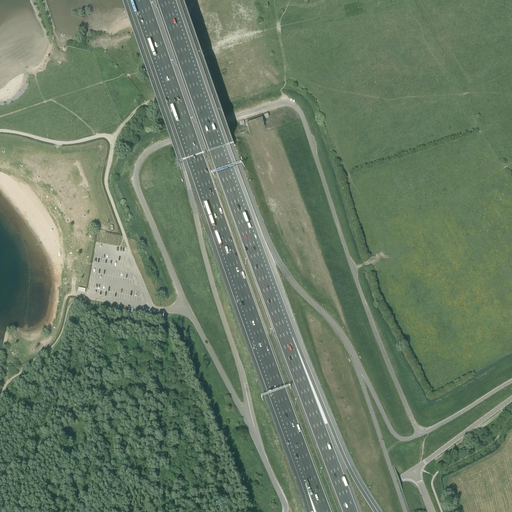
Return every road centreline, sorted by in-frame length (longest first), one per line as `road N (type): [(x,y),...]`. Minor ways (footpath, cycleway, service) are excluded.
road 1 (motorway): [(142,0),(311,479)]
road 2 (unclassified): [(126,0),(188,185),(244,384),(245,413)]
road 3 (motorway): [(286,343),(165,0)]
road 4 (unclassified): [(420,434),(354,274),(301,113),(283,102)]
road 5 (unclassified): [(187,306),(136,182),(142,159),(158,145),(283,102)]
road 6 (motorway): [(376,511),(286,343)]
road 7 (motorway): [(350,511),(286,343)]
road 8 (unclassified): [(245,413),(187,306)]
road 9 (unclassified): [(414,470),(511,399)]
